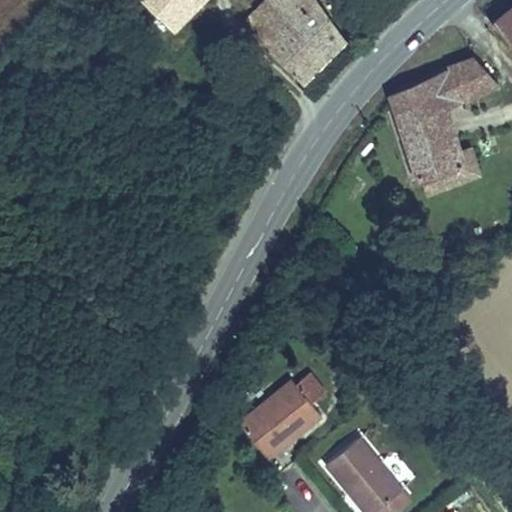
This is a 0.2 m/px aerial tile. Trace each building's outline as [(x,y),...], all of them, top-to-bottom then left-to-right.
[(199,0),(141,0),(172,29),(199,0)] [(344,38),(316,0),(266,0),(242,25),(301,82),(344,38)] [(511,4),(511,5),(511,7),(495,21),(494,20),(491,22),(493,26),(494,25),(511,42),(510,43),(511,45),(511,4)] [(458,151),(445,109),(498,83),(474,57),(402,86),(392,100),(418,183),(423,181),(462,166),(458,151)] [(392,100),(402,86),(389,92),(392,100)] [(427,192),(477,173),(469,148),(458,151),(462,166),(423,181),(427,192)] [(272,353),(280,338),(269,333),(261,348),(272,353)] [(362,382),(382,364),(370,350),(350,368),(362,382)] [(305,418),(316,409),(310,402),(324,390),(308,372),(295,383),(291,379),(238,422),(267,458),(280,448),(275,443),(305,418)] [(280,448),(321,414),(316,409),(305,418),(275,443),(280,448)] [(395,511),(410,500),(358,436),(324,462),(348,491),(353,487),(372,510),(372,511),(395,511)] [(369,511),(372,510),(353,487),(348,491),(364,511),(369,511)]
